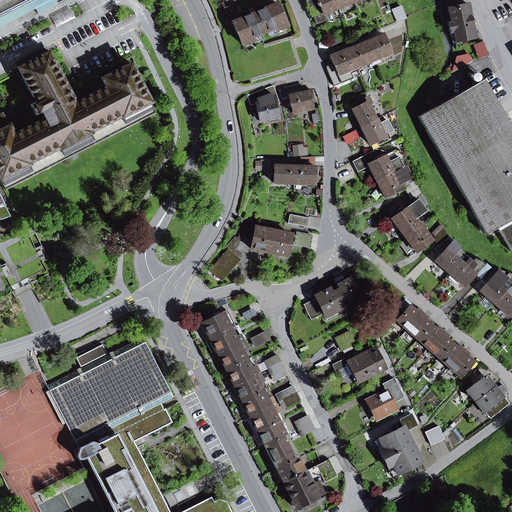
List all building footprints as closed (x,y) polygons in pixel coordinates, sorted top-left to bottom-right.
[(38,14),(58,3),(56,0),(27,0),(0,14),(0,27),(35,9),(38,14)] [(0,0),(0,14),(27,0),(0,0)] [(141,0),(145,4),(150,14),(154,11),(149,1),(150,0),(141,0)] [(156,13),(175,49),(189,42),(167,0),(160,0),(153,4),(152,5),(156,13)] [(168,0),(167,0),(189,42),(190,42),(168,0)] [(323,14),(316,0),(308,0),(306,1),(316,24),(326,20),(323,14)] [(316,0),(323,14),(338,7),(335,0),(316,0)] [(274,27),(275,30),(286,26),(276,3),(232,22),(242,44),(253,40),(251,37),(259,34),(266,31),(274,27)] [(452,32),(454,42),(475,37),(467,4),(447,8),(451,22),(448,22),(449,33),(452,32)] [(392,10),(397,22),(405,18),(400,7),(392,10)] [(52,18),(57,27),(75,18),(70,8),(52,18)] [(269,36),(277,33),(275,30),(274,27),(266,31),(269,36)] [(366,42),(383,35),(380,29),(343,44),(331,49),(328,51),(330,57),(349,49),(366,42)] [(254,43),(262,39),(259,34),(251,37),(253,40),(254,43)] [(390,52),(383,35),(366,42),(373,59),(379,57),(390,52)] [(301,67),(292,36),(233,54),(242,83),(245,84),(301,67)] [(328,43),(331,49),(343,44),(340,37),(328,43)] [(486,41),(476,43),(480,57),(490,55),(486,41)] [(349,49),(357,66),(367,62),(373,59),(366,42),(349,49)] [(14,62),(17,68),(48,51),(49,51),(46,46),(14,62)] [(330,57),(334,66),(338,75),(349,70),(357,66),(349,49),(330,57)] [(2,113),(0,114),(0,179),(0,180),(149,103),(130,63),(115,70),(100,78),(105,87),(75,102),(53,59),(52,59),(48,51),(17,68),(35,102),(29,105),(35,115),(40,112),(43,118),(13,134),(2,113)] [(455,56),(457,68),(475,65),(473,52),(455,56)] [(369,65),(380,60),(379,57),(373,59),(367,62),(369,65)] [(338,75),(334,66),(326,69),(333,85),(341,82),(338,75)] [(511,131),(498,106),(483,79),(417,117),(485,234),(497,228),(510,252),(511,250),(511,131)] [(289,96),(302,93),(300,85),(284,88),(280,91),(281,97),(289,96)] [(273,99),(274,100),(275,100),(271,87),(247,96),(251,106),(256,104),(273,99)] [(311,90),(302,93),(289,96),(292,113),(312,108),(309,95),(312,94),(311,90)] [(367,102),(368,104),(370,103),(367,97),(358,102),(360,106),(367,102)] [(273,99),(256,104),(260,122),(277,118),(274,100),(273,99)] [(375,119),(368,104),(367,102),(360,106),(352,110),(361,127),(375,119)] [(149,103),(0,180),(7,191),(155,114),(149,103)] [(382,116),(376,120),(378,125),(385,121),(382,116)] [(385,121),(378,125),(376,120),(375,119),(361,127),(369,144),(378,140),(379,144),(388,139),(386,134),(392,131),(387,120),(385,121)] [(346,145),(359,138),(356,131),(342,137),(346,145)] [(414,181),(406,166),(403,153),(393,148),(387,151),(377,149),(352,161),(354,165),(374,155),(377,160),(384,156),(387,162),(398,157),(403,167),(409,179),(399,184),(401,188),(405,186),(414,181)] [(357,172),(369,166),(368,165),(377,160),(374,155),(354,165),(357,172)] [(384,156),(377,160),(368,165),(369,166),(377,181),(393,172),(403,167),(398,157),(387,162),(384,156)] [(294,184),(294,166),(287,166),(274,166),(274,183),(294,184)] [(302,167),(294,166),(294,184),(314,184),(315,167),(302,167)] [(399,184),(409,179),(403,167),(393,172),(377,181),(385,197),(401,188),(399,184)] [(405,188),(408,194),(418,188),(414,181),(405,186),(405,188)] [(408,194),(411,200),(421,194),(418,188),(408,194)] [(0,197),(0,219),(2,219),(10,216),(0,197)] [(417,200),(403,210),(399,214),(392,219),(397,226),(404,235),(419,224),(415,218),(425,211),(417,200)] [(307,227),(309,218),(290,215),(288,223),(307,227)] [(242,218),(238,235),(248,237),(252,220),(242,218)] [(393,229),(397,226),(392,219),(388,222),(393,229)] [(423,229),(419,224),(404,235),(406,239),(416,252),(431,241),(423,229)] [(432,234),(435,237),(443,229),(440,225),(432,234)] [(255,227),(251,249),(268,252),(273,231),(266,230),(255,227)] [(447,237),(443,229),(435,237),(433,239),(438,245),(447,237)] [(286,256),(290,234),(279,232),(273,231),(268,252),(286,256)] [(297,233),(295,242),(310,245),(312,236),(297,233)] [(234,237),(228,244),(235,249),(238,246),(238,244),(239,238),(234,237)] [(463,258),(460,255),(460,250),(447,237),(438,245),(437,247),(443,252),(435,261),(449,274),(460,262),(463,258)] [(416,252),(406,239),(399,244),(409,257),(416,252)] [(228,250),(231,253),(235,249),(228,244),(224,248),(227,251),(228,250)] [(238,259),(241,257),(240,254),(235,249),(231,253),(238,259)] [(228,250),(227,251),(210,271),(221,280),(238,260),(239,260),(238,259),(231,253),(228,250)] [(465,266),(460,262),(449,274),(464,287),(475,274),(484,264),(476,260),(473,263),(471,261),(468,260),(465,262),(465,266)] [(491,267),(484,264),(475,274),(480,279),(490,268),(491,267)] [(493,303),(494,304),(511,284),(511,282),(511,275),(509,275),(506,278),(502,275),(504,272),(490,268),(480,279),(486,284),(480,291),(485,297),(493,303)] [(349,279),(336,285),(338,289),(339,289),(346,304),(359,297),(349,279)] [(474,286),(480,291),(486,284),(480,279),(474,286)] [(511,312),(511,284),(494,304),(508,317),(511,312)] [(316,299),(317,300),(323,313),(332,308),(333,312),(347,305),(346,304),(339,289),(338,289),(330,293),(328,290),(315,296),(316,299)] [(479,304),(486,311),(493,303),(485,297),(479,304)] [(304,307),(317,300),(316,299),(303,305),(304,307)] [(409,307),(411,304),(406,299),(398,309),(403,313),(409,307)] [(323,313),(317,300),(304,307),(311,320),(324,314),(323,313)] [(393,326),(397,321),(407,331),(422,313),(417,309),(415,312),(409,307),(403,313),(398,309),(391,316),(392,317),(388,322),(393,326)] [(245,320),(256,315),(253,309),(242,314),(245,320)] [(239,334),(226,310),(222,312),(234,337),(239,334)] [(207,341),(210,339),(230,329),(222,312),(198,325),(207,341)] [(422,313),(407,331),(417,340),(430,325),(425,320),(427,318),(422,313)] [(430,325),(417,340),(428,349),(443,332),(438,327),(435,330),(430,325)] [(216,356),(218,355),(243,342),(239,334),(234,337),(230,329),(210,339),(207,341),(215,357),(216,356)] [(335,337),(342,351),(356,344),(349,330),(335,337)] [(255,346),(269,339),(265,332),(251,339),(255,346)] [(443,332),(428,349),(438,358),(451,344),(445,339),(448,336),(443,332)] [(47,386),(49,391),(66,423),(78,448),(91,442),(93,445),(116,433),(127,428),(132,439),(139,435),(141,438),(172,423),(165,409),(162,410),(159,404),(173,397),(142,338),(112,353),(112,352),(108,353),(109,355),(80,369),(79,368),(76,370),(77,371),(47,386)] [(216,359),(223,372),(246,360),(242,352),(247,350),(243,342),(218,355),(216,356),(217,358),(216,359)] [(451,344),(438,358),(448,367),(463,350),(459,345),(456,348),(451,344)] [(76,358),(81,367),(107,354),(102,345),(76,358)] [(346,358),(348,361),(372,349),(371,345),(346,358)] [(372,349),(348,361),(347,361),(349,365),(357,381),(358,382),(375,373),(372,367),(381,362),(374,348),(372,349)] [(250,368),(255,366),(247,350),(242,352),(246,360),(250,368)] [(466,357),(468,354),(463,350),(448,367),(459,376),(472,362),(466,357)] [(277,355),(264,361),(267,369),(280,362),(277,355)] [(347,361),(348,361),(346,358),(332,365),(335,372),(339,370),(349,365),(347,361)] [(232,387),(234,386),(259,373),(255,366),(250,368),(246,360),(223,372),(229,386),(231,385),(232,387)] [(283,370),(284,369),(280,362),(267,369),(271,376),(277,373),(280,378),(286,375),(283,370)] [(375,373),(384,368),(381,362),(372,367),(375,373)] [(355,383),(357,381),(349,365),(339,370),(343,379),(351,375),(355,383)] [(238,403),(242,402),(262,391),(258,383),(263,381),(259,373),(234,386),(232,387),(233,389),(231,390),(238,403)] [(274,382),(280,378),(277,373),(271,376),(274,382)] [(469,382),(463,387),(475,401),(493,387),(484,376),(477,382),(475,379),(472,381),(475,384),(472,386),(469,382)] [(266,399),(271,396),(263,381),(258,383),(262,391),(266,399)] [(506,392),(502,385),(498,387),(502,394),(506,392)] [(371,409),(376,419),(395,409),(388,397),(398,392),(395,386),(367,401),(371,409)] [(287,408),(283,400),(296,394),(292,387),(275,395),(283,410),(287,408)] [(489,417),(506,404),(493,387),(475,401),(483,412),(484,412),(489,417)] [(66,423),(49,391),(46,392),(62,425),(66,423)] [(248,418),(250,417),(275,404),(271,396),(266,399),(262,391),(242,402),(238,403),(245,417),(247,416),(248,418)] [(283,400),(287,408),(300,401),(296,394),(283,400)] [(274,414),(279,412),(275,404),(250,417),(248,418),(249,420),(247,421),(254,435),(258,433),(278,423),(274,414)] [(372,421),(376,419),(371,409),(367,411),(372,421)] [(285,436),(289,434),(279,412),(274,414),(278,423),(285,436)] [(405,417),(411,429),(417,426),(411,414),(405,417)] [(294,422),(298,429),(311,423),(307,416),(294,422)] [(383,448),(379,451),(383,459),(410,446),(406,437),(408,436),(406,432),(411,429),(405,417),(400,420),(401,421),(395,424),(398,430),(379,439),(383,448)] [(265,446),(285,436),(278,423),(258,433),(254,435),(255,437),(254,437),(259,447),(264,444),(265,446)] [(301,437),(315,430),(311,423),(298,429),(301,437)] [(431,429),(437,442),(444,439),(438,426),(431,429)] [(116,433),(156,511),(169,511),(134,442),(132,439),(127,428),(116,433)] [(424,433),(430,445),(437,442),(431,429),(424,433)] [(114,511),(156,511),(116,433),(93,445),(91,442),(78,448),(78,451),(74,453),(77,458),(80,460),(85,459),(87,458),(114,511)] [(277,469),(297,459),(285,436),(265,446),(277,469)] [(379,451),(383,448),(379,439),(374,442),(379,451)] [(416,465),(421,462),(417,453),(414,454),(410,446),(383,459),(388,468),(392,466),(397,475),(416,465)] [(277,469),(283,482),(303,472),(300,465),(303,463),(300,457),(297,459),(277,469)] [(114,511),(87,458),(85,459),(111,511),(114,511)] [(316,466),(323,479),(335,473),(329,459),(316,466)] [(421,462),(416,465),(419,471),(424,469),(421,462)] [(310,485),(313,483),(303,463),(300,465),(303,472),(310,485)] [(392,477),(397,475),(392,466),(388,468),(392,477)] [(313,483),(310,485),(303,472),(283,482),(292,500),(291,503),(292,506),(295,507),(297,509),(300,508),(314,500),(317,499),(316,498),(324,494),(317,481),(313,483)] [(9,507),(16,503),(11,494),(4,497),(9,507)] [(231,511),(226,502),(218,500),(213,502),(211,497),(181,511),(231,511)] [(301,511),(309,508),(316,504),(314,500),(300,508),(301,511)]
